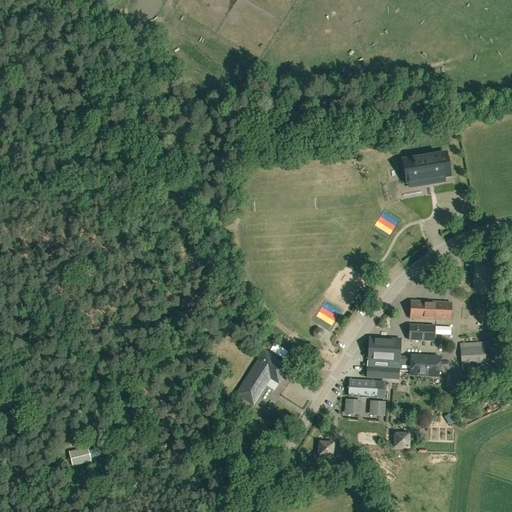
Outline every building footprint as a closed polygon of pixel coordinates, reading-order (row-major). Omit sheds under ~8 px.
[(425,180),(426,182),(444,179),(443,177),(449,176),(446,153),(402,161),(406,183),(425,180)] [(450,321),(450,303),(411,301),(410,319),(450,321)] [(319,323),(334,333),(345,317),(330,307),(319,323)] [(402,316),(394,316),(393,334),(401,335),(402,316)] [(446,344),(445,324),(435,325),(436,344),(446,344)] [(487,333),(487,324),(468,325),(468,333),(487,333)] [(434,341),(434,326),(409,325),(409,340),(434,341)] [(320,341),(327,339),(324,331),(318,334),(320,341)] [(366,377),(398,379),(399,368),(391,367),(392,362),(410,364),(410,375),(438,376),(439,357),(411,356),(411,357),(399,356),(400,340),(369,338),(367,361),(368,361),(367,366),(366,377)] [(461,364),(485,363),(484,343),(460,344),(461,364)] [(275,347),(273,352),(283,356),(285,351),(275,347)] [(265,351),(237,394),(254,405),(271,379),(279,384),(290,367),(265,351)] [(376,398),(377,382),(349,380),(348,396),(376,398)] [(360,413),(361,401),(345,400),(345,406),(347,406),(346,413),(352,413),(352,412),(360,413)] [(385,403),(370,402),(369,413),(377,414),(377,415),(383,415),(383,408),(385,409),(385,403)] [(395,447),(407,447),(408,435),(396,435),(395,447)] [(331,456),(332,444),(320,443),(319,455),(331,456)] [(92,458),(103,457),(103,449),(92,450),(92,458)] [(89,450),(72,454),(74,465),(91,462),(89,450)]
